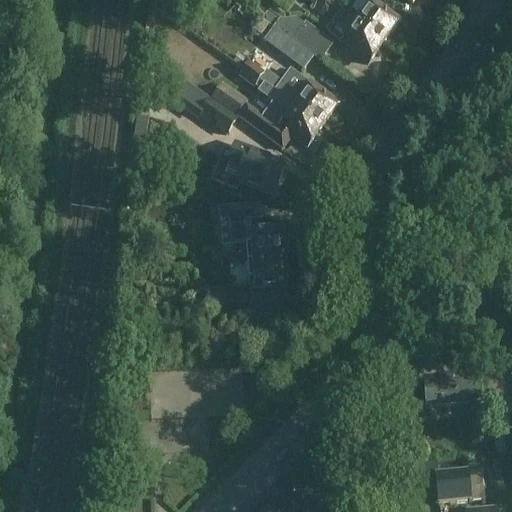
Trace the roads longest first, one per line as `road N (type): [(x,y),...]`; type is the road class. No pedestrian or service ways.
road 1 (residential): [(369,350),(360,251),(370,198),(394,143),(484,0)]
road 2 (residential): [(369,350),(511,201)]
road 3 (residential): [(223,511),(359,363)]
road 4 (residential): [(372,511),(359,363)]
